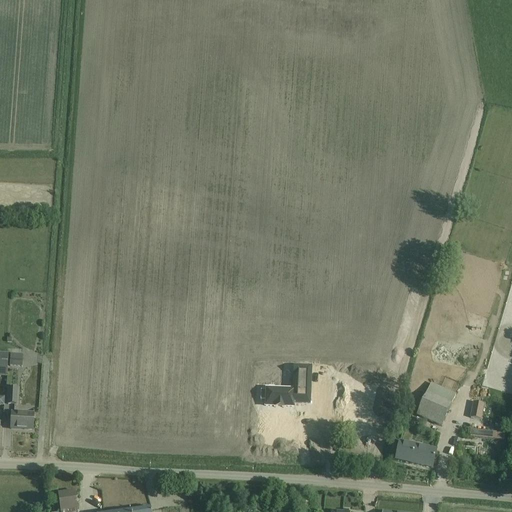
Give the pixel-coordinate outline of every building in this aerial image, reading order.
[(22,367),(23,355),(11,354),(10,366),(22,367)] [(294,369),(293,379),(310,380),(311,370),(294,369)] [(381,371),(340,379),(342,392),(383,384),(381,371)] [(338,378),(319,382),(321,390),(306,393),(308,403),(342,396),(338,378)] [(431,384),(421,407),(417,416),(442,427),(456,395),(431,384)] [(18,390),(9,389),(8,405),(17,406),(18,390)] [(260,392),(259,401),(264,401),(263,407),(273,408),(273,409),(282,410),(282,409),(291,410),(292,406),(293,393),(292,393),(265,390),(265,392),(260,392)] [(385,395),(347,403),(350,417),(388,409),(385,395)] [(484,400),(474,399),(472,416),(482,417),(484,400)] [(296,416),(303,433),(323,425),(316,408),(296,416)] [(34,415),(12,414),(11,430),(33,431),(34,415)] [(505,434),(471,430),(470,438),(504,442),(505,434)] [(396,461),(432,469),(436,451),(400,443),(396,461)] [(77,511),(77,509),(78,509),(77,502),(75,492),(58,495),(60,505),(60,511),(77,511)] [(301,502),(299,511),(309,511),(311,504),(301,502)]
